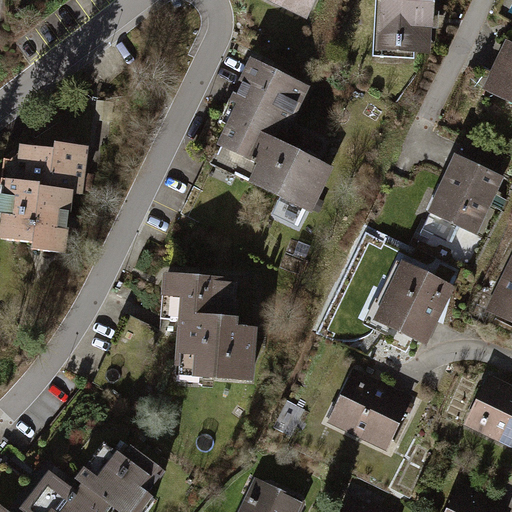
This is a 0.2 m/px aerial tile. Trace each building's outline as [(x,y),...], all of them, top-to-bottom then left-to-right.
[(274,0),(304,14),(311,0),(274,0)] [(430,0),(384,0),(382,46),(427,49),(428,24),(433,24),(434,8),(430,8),(430,0)] [(511,45),(508,43),(486,90),(511,102),(511,45)] [(239,167),(235,175),(308,210),(328,169),(270,141),(280,122),(287,125),(305,88),(253,64),(235,102),(242,106),(217,157),(239,167)] [(4,215),(0,218),(0,230),(8,240),(39,244),(38,251),(64,253),(70,207),(64,206),(65,193),(81,195),(87,148),(61,145),(60,151),(28,147),(11,161),(19,170),(18,181),(11,181),(10,186),(1,185),(0,192),(6,193),(4,215)] [(457,157),(431,213),(475,233),(489,204),(488,203),(492,193),(494,194),(501,178),(457,157)] [(405,265),(387,304),(391,306),(383,322),(424,341),(450,287),(405,265)] [(511,268),(492,311),(511,320),(511,268)] [(237,281),(166,276),(165,295),(172,295),(171,318),(182,319),(179,367),(202,368),(201,376),(250,379),(254,330),(234,329),(237,281)] [(354,374),(332,419),(387,446),(408,400),(354,374)] [(511,390),(489,380),(468,423),(511,443),(511,390)] [(58,479),(44,497),(63,511),(107,511),(112,506),(120,511),(133,511),(164,472),(131,447),(123,457),(112,449),(99,467),(91,461),(77,479),(83,484),(76,493),(58,479)] [(257,483),(243,511),(296,511),(300,504),(257,483)] [(460,489),(448,511),(507,511),(460,489)] [(0,511),(63,511),(44,497),(36,491),(22,509),(24,511),(7,511),(0,506),(0,511)] [(352,500),(346,511),(385,511),(373,506),(371,509),(352,500)]
